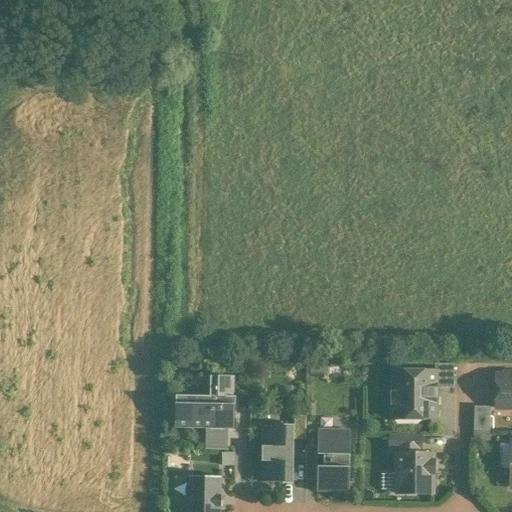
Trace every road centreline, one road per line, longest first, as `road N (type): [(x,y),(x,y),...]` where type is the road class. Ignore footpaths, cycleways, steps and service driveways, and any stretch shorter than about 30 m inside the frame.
road 1 (residential): [(463,213),(465,0)]
road 2 (residential): [(197,0),(197,211)]
road 3 (residential): [(463,371),(463,213)]
road 4 (residential): [(332,58),(332,212)]
road 5 (residential): [(463,511),(463,371)]
road 6 (residential): [(197,211),(332,212)]
road 7 (residential): [(332,212),(463,213)]
road 8 (residential): [(197,211),(195,335)]
